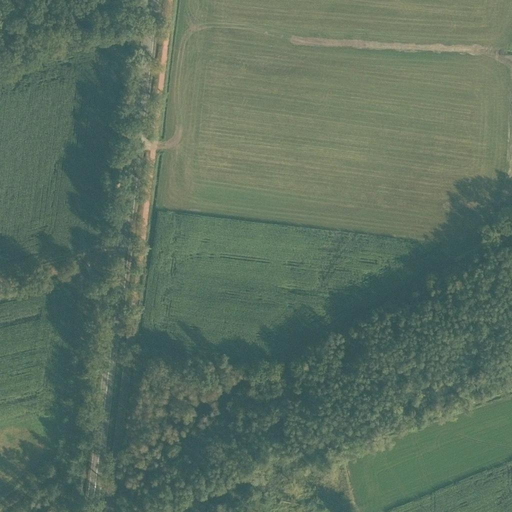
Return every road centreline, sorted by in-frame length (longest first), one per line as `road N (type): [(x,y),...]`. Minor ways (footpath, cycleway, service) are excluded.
road 1 (primary): [(92,511),(151,0)]
road 2 (track): [(56,511),(90,277),(75,253)]
road 3 (track): [(123,237),(0,275)]
